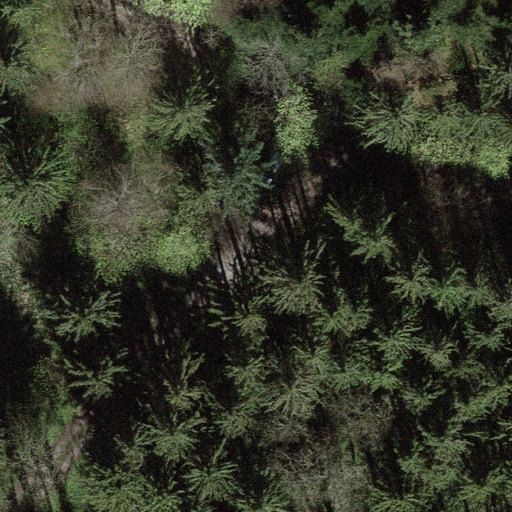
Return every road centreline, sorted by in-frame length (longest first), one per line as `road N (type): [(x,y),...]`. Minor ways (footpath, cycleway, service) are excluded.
road 1 (track): [(327,104),(14,511)]
road 2 (track): [(511,194),(123,0)]
